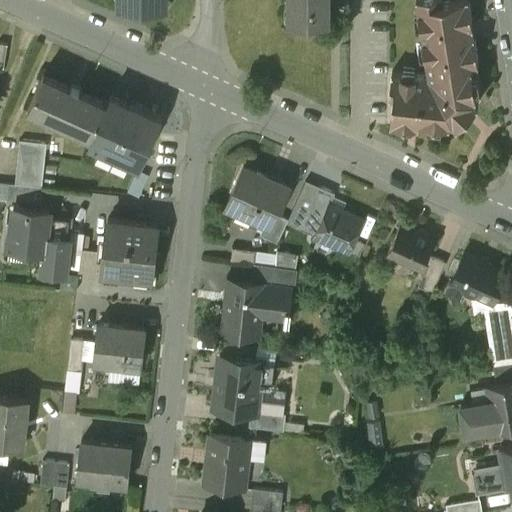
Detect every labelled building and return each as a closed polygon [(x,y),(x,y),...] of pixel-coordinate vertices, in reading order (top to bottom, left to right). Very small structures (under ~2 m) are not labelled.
[(291,0),(292,20),(327,21),(327,0),(291,0)] [(443,0),(417,0),(419,13),(423,12),(425,26),(421,27),(423,41),(427,40),(429,54),(426,55),(429,75),(415,74),(414,77),(403,76),(403,73),(392,71),(390,96),(394,97),(391,123),(419,126),(420,119),(429,120),(430,117),(442,118),(441,122),(451,123),(451,121),(454,121),(458,125),(479,102),(475,99),(475,95),(477,95),(476,86),(472,87),(470,74),(474,74),(472,65),(479,64),(475,34),(474,34),(473,26),(469,0),(445,0),(444,0),(443,0)] [(93,137),(107,103),(81,91),(81,89),(71,84),(70,86),(45,74),(46,72),(45,72),(28,107),(93,137)] [(113,92),(107,103),(93,137),(90,143),(142,167),(166,116),(113,92)] [(47,142),(20,139),(16,183),(43,186),(47,142)] [(289,186),(245,165),(227,203),(272,223),(277,213),(289,186)] [(300,228),(319,185),(306,179),(288,218),(286,222),(300,228)] [(16,183),(9,182),(7,198),(41,202),(43,186),(16,183)] [(319,185),(300,228),(315,235),(315,234),(329,202),(331,203),(336,192),(319,185)] [(331,203),(329,202),(315,234),(315,235),(349,250),(363,218),(331,203)] [(50,210),(15,205),(10,245),(12,245),(12,239),(25,241),(24,247),(44,250),(46,250),(47,235),(50,210)] [(277,213),(272,223),(267,235),(278,240),(286,222),(288,218),(277,213)] [(158,223),(110,218),(105,250),(105,251),(103,271),(104,271),(152,277),(158,223)] [(434,238),(401,223),(388,251),(421,266),(434,238)] [(46,250),(44,250),(42,270),(67,272),(71,237),(47,235),(46,250)] [(258,249),(235,245),(233,259),(256,262),(258,249)] [(105,251),(82,248),(79,272),(103,275),(104,271),(103,271),(105,251)] [(507,270),(464,251),(451,282),(448,290),(459,295),(463,287),(483,296),(494,301),(494,300),(507,270)] [(434,255),(420,285),(433,291),(447,261),(434,255)] [(298,268),(258,262),(256,282),(290,286),(291,281),(297,281),(298,268)] [(256,282),(229,279),(223,329),(259,334),(261,315),(290,319),(292,302),(288,301),(290,286),(256,282)] [(511,346),(511,300),(494,300),(494,301),(483,296),(491,349),(511,346)] [(146,327),(99,322),(94,359),(111,361),(142,364),(146,327)] [(86,338),(72,337),(68,368),(83,370),(86,338)] [(511,346),(491,349),(493,363),(511,360),(511,346)] [(259,359),(223,355),(217,409),(252,413),(261,414),(261,411),(264,387),(274,389),(277,365),(259,363),(259,359)] [(511,360),(493,363),(496,379),(511,376),(511,360)] [(142,364),(111,361),(109,377),(140,381),(142,364)] [(511,380),(487,385),(487,386),(490,400),(494,427),(511,424),(511,380)] [(487,386),(472,389),(475,402),(490,400),(487,386)] [(29,397),(0,394),(0,442),(23,445),(29,397)] [(475,402),(461,404),(461,406),(466,405),(470,429),(465,430),(466,432),(494,427),(490,400),(475,402)] [(286,414),(261,411),(261,414),(252,413),(251,425),(285,429),(286,414)] [(379,421),(369,422),(372,447),(383,445),(379,421)] [(251,439),(212,434),(206,484),(245,489),(251,439)] [(133,444),(82,439),(78,477),(79,477),(79,475),(114,479),(114,480),(128,482),(133,444)] [(511,444),(499,447),(502,465),(477,469),(480,490),(486,489),(511,484),(511,444)] [(57,460),(44,458),(41,483),(54,485),(57,460)] [(70,461),(57,460),(54,485),(68,486),(70,461)] [(372,465),(363,465),(363,475),(372,476),(372,465)] [(282,493),(255,490),(253,506),(280,509),(282,493)] [(482,511),(480,498),(446,503),(447,511),(482,511)]
